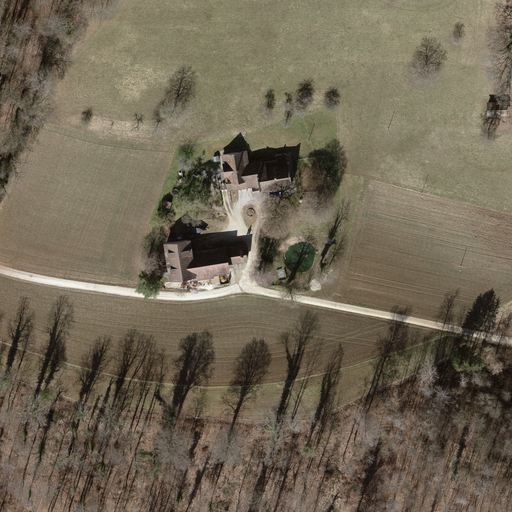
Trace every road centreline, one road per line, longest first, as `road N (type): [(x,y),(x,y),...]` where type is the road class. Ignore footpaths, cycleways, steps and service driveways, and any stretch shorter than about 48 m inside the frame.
road 1 (track): [(511,340),(246,287),(137,293),(0,271)]
road 2 (track): [(0,208),(76,0)]
